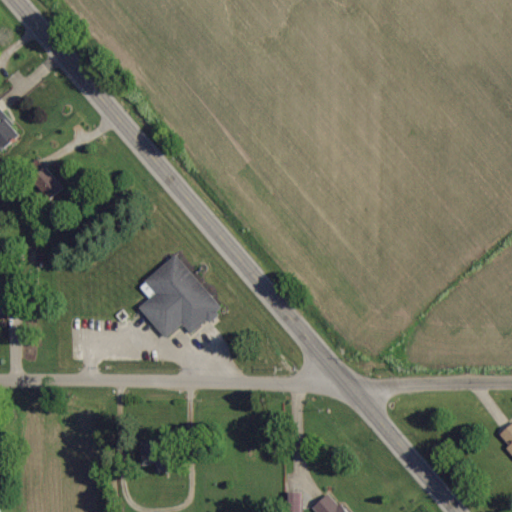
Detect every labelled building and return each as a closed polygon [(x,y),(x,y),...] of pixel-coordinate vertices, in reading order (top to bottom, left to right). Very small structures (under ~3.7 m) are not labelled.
[(26,136),(0,108),(0,107),(0,144),(8,153),(26,136)] [(37,181),(56,201),(70,188),(51,168),(37,181)] [(226,309),(180,255),(142,288),(153,300),(143,308),(169,339),(186,325),(195,336),(226,309)] [(0,315),(21,315),(20,297),(0,296),(0,315)] [(166,442),(145,442),(145,464),(158,464),(158,473),(174,473),(174,451),(166,451),(166,442)]
